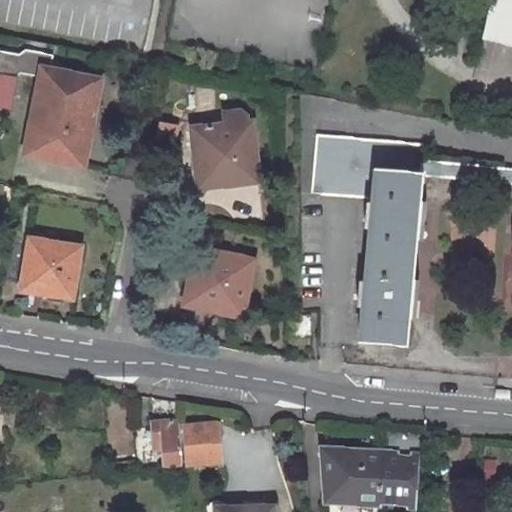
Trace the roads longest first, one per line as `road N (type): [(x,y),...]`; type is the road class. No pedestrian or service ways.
road 1 (residential): [(0,341),(511,414)]
road 2 (unknown): [(339,205),(340,394)]
road 3 (unknown): [(118,358),(148,182)]
